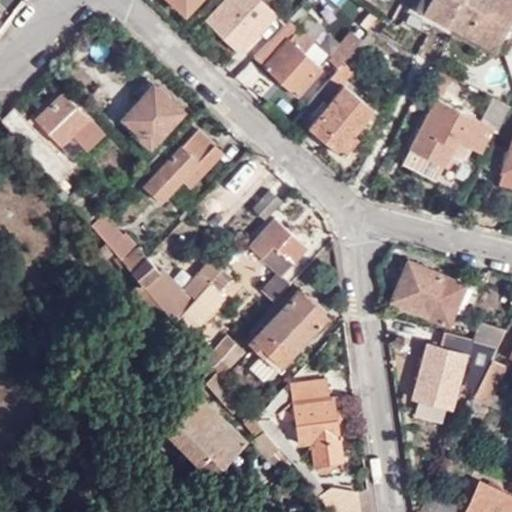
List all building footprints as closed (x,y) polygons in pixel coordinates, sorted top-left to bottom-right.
[(171,0),(186,14),(198,0),(171,0)] [(259,0),(221,0),(205,17),(238,49),(250,35),(262,45),(263,43),(283,22),(259,0)] [(505,33),(511,36),(511,0),(430,0),(424,12),(495,50),(505,33)] [(262,45),(252,55),(254,57),(264,47),(285,24),(288,21),(289,20),(287,18),(263,43),(262,45)] [(285,24),(264,47),(254,57),(295,93),(320,65),(303,50),(313,39),(298,25),(297,26),(289,20),(288,21),(285,24)] [(355,45),(359,39),(350,32),(328,59),(337,67),(355,45)] [(505,55),(511,41),(511,36),(505,33),(495,50),(505,55)] [(337,67),(318,91),(328,100),(365,54),(355,45),(337,67)] [(442,94),(448,79),(439,75),(432,90),(442,94)] [(139,138),(151,150),(186,113),(149,78),(135,93),(142,99),(121,122),(139,138)] [(373,111),(345,85),(309,124),(343,155),(358,139),(353,134),(373,111)] [(85,148),(100,132),(63,93),(36,118),(71,155),(82,144),(85,148)] [(493,129),(498,131),(510,106),(493,97),(480,121),(435,99),(410,148),(443,165),(449,153),(461,159),(468,146),(481,152),(493,129)] [(61,164),(13,108),(2,119),(49,175),(61,164)] [(161,203),(216,146),(199,129),(144,187),(161,203)] [(148,166),(157,157),(151,150),(139,138),(133,146),(142,154),(139,156),(148,166)] [(511,140),(498,183),(511,187),(511,140)] [(73,182),(63,192),(91,226),(102,215),(73,182)] [(266,220),(283,202),(269,189),(253,207),(266,220)] [(124,235),(104,213),(102,215),(91,226),(104,241),(106,242),(115,253),(121,261),(139,246),(127,233),(124,235)] [(280,274),(282,275),(308,246),(277,216),(251,246),(280,274)] [(94,270),(110,256),(115,253),(106,242),(86,260),(94,270)] [(133,275),(150,259),(142,250),(124,265),(133,275)] [(129,278),(133,275),(124,265),(121,261),(115,253),(110,256),(129,278)] [(160,270),(150,259),(133,275),(164,312),(173,323),(214,278),(220,271),(223,268),(211,258),(185,287),(165,266),(160,270)] [(442,321),(459,282),(411,261),(393,300),(442,321)] [(230,279),(220,271),(214,278),(223,287),(230,279)] [(275,303),(292,284),(282,275),(280,274),(263,291),(275,303)] [(164,312),(133,275),(129,278),(119,286),(126,295),(122,298),(136,314),(133,317),(145,329),(159,317),(164,312)] [(214,278),(173,323),(185,337),(192,346),(201,337),(189,324),(223,287),(214,278)] [(282,370),(330,319),(300,289),(252,341),(282,370)] [(173,323),(164,312),(159,317),(180,342),(185,337),(173,323)] [(498,347),(508,328),(481,321),(476,340),(498,347)] [(492,359),(498,347),(476,340),(445,331),(440,346),(426,343),(413,396),(454,407),(467,354),(471,354),(470,357),(473,358),(466,388),(476,391),(492,359)] [(221,360),(235,346),(226,337),(213,352),(221,360)] [(244,352),(236,344),(235,346),(221,360),(212,370),(216,375),(220,379),(244,352)] [(212,370),(221,360),(213,352),(205,361),(212,370)] [(506,366),(492,359),(476,391),(473,396),(482,401),(492,405),(511,414),(511,402),(494,393),(506,366)] [(243,408),(220,379),(216,375),(206,383),(233,415),(236,412),(257,437),(254,440),(268,456),(278,448),(276,446),(253,419),(243,408)] [(316,466),(344,462),(335,398),(330,398),(327,380),(292,385),(301,443),(312,441),(316,466)] [(253,419),(270,401),(260,391),(243,408),(253,419)] [(244,441),(197,396),(166,429),(200,461),(197,463),(210,475),(244,441)] [(482,401),(473,396),(467,408),(477,412),(482,401)] [(280,409),(271,400),(270,401),(253,419),(276,446),(286,437),(270,419),(280,409)] [(487,418),(492,405),(482,401),(477,412),(487,418)] [(296,451),(286,437),(276,446),(278,448),(282,454),(287,459),(296,451)] [(328,489),(296,451),(287,459),(318,496),(328,489)] [(511,511),(511,495),(479,480),(465,511),(511,511)] [(360,511),(359,493),(331,486),(328,489),(318,496),(331,511),(360,511)] [(428,488),(417,510),(421,511),(454,511),(445,507),(449,498),(428,488)]
